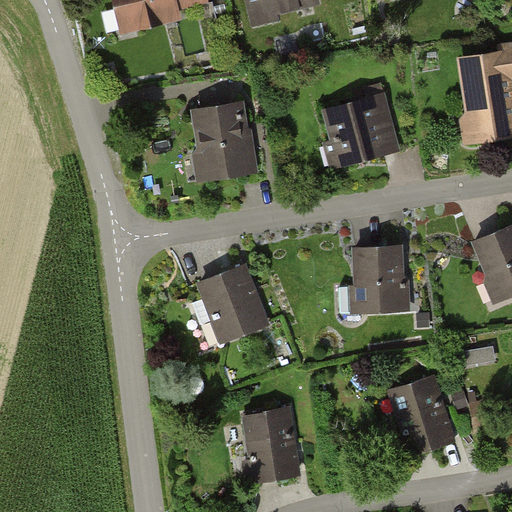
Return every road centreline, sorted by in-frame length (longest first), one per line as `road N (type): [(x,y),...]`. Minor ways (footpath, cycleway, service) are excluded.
road 1 (residential): [(117,241),(511,181)]
road 2 (residential): [(117,241),(152,511)]
road 3 (residential): [(49,0),(117,241)]
road 4 (residential): [(316,511),(511,477)]
